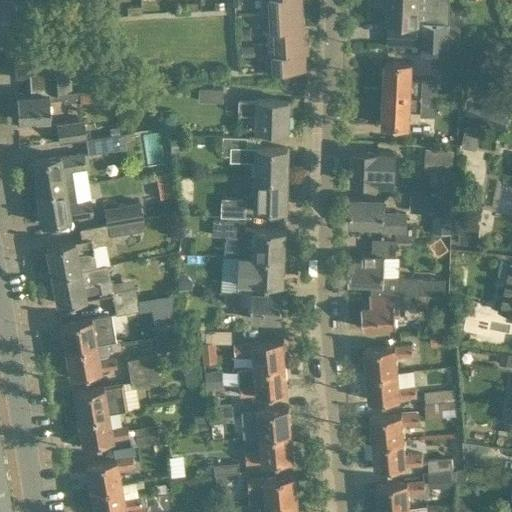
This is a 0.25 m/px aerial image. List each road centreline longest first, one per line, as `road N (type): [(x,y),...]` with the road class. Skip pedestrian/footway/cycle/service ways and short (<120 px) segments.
road 1 (residential): [(346,511),(327,306),(333,0)]
road 2 (residential): [(37,511),(0,301)]
